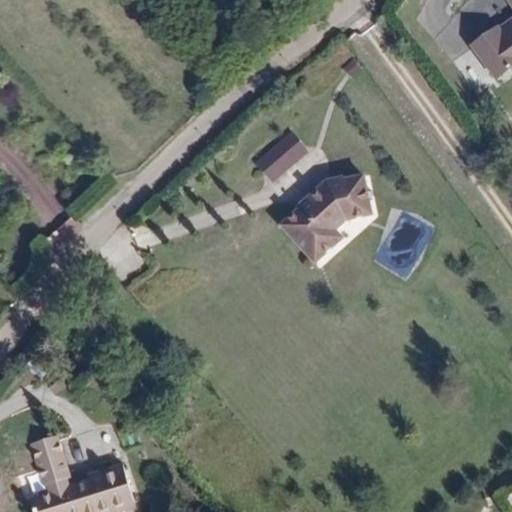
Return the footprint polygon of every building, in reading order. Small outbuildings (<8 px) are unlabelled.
[(511,0),(505,0),(511,9),(511,17),(472,47),(497,82),(511,70),(511,0)] [(344,70),(356,59),(344,45),(332,55),(344,70)] [(290,129),(268,145),(284,167),(306,151),(290,129)] [(298,208),(280,223),(309,258),(317,259),(337,242),(338,234),(334,230),(346,220),(372,216),(365,176),(345,180),(345,177),(327,180),(296,206),(298,208)] [(51,392),(70,374),(60,363),(41,381),(51,392)] [(58,436),(31,445),(43,485),(46,485),(48,493),(30,499),(34,511),(103,511),(109,510),(124,506),(119,491),(112,467),(97,471),(99,477),(88,481),(69,486),(67,478),(70,477),(58,436)] [(86,475),(88,481),(99,477),(97,471),(86,475)]
